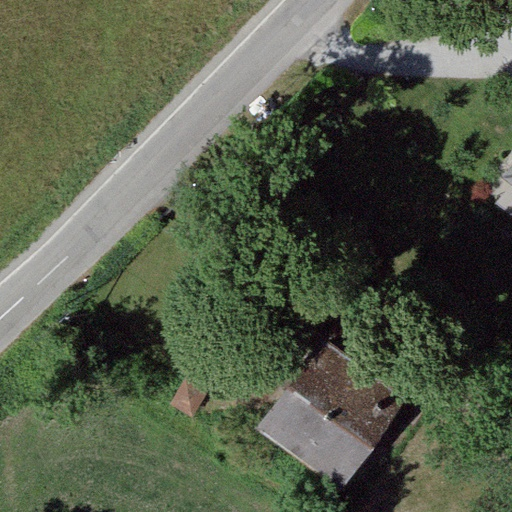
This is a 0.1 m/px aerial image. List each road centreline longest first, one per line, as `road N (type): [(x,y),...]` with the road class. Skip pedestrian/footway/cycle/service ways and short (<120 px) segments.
road 1 (tertiary): [(0,315),(324,0)]
road 2 (track): [(511,440),(436,365),(365,332)]
